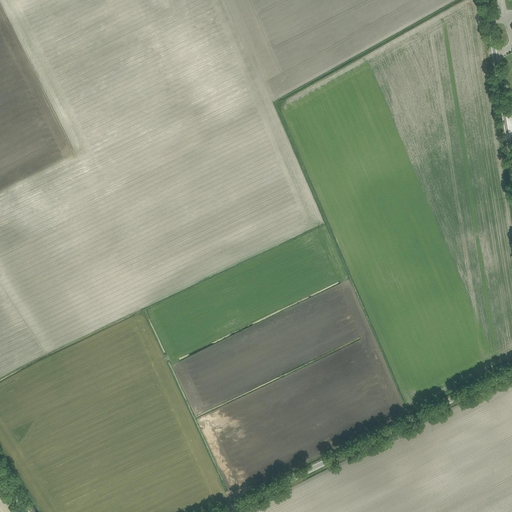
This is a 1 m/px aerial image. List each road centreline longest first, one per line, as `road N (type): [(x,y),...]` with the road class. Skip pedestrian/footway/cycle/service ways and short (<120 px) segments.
road 1 (unclassified): [(226,511),(511,370)]
road 2 (unclassified): [(511,167),(481,0)]
